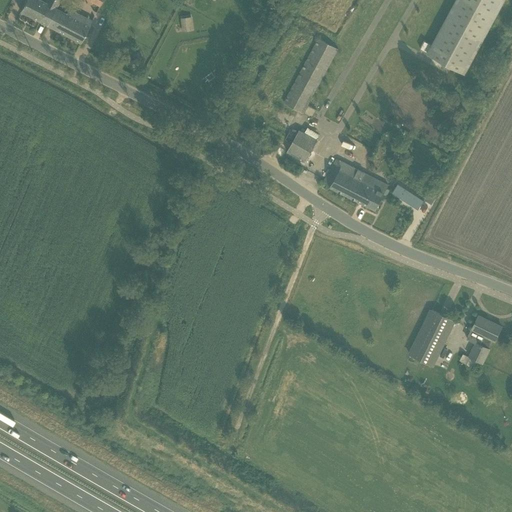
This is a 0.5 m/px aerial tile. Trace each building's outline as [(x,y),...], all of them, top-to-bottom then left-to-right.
[(45,0),(45,2),(40,0),(26,0),(20,11),(47,26),(56,8),(60,0),(45,0)] [(455,0),(432,45),(424,41),(420,49),(428,53),(466,73),(505,0),(455,0)] [(80,43),(92,21),(69,9),(66,14),(56,8),(47,26),(80,43)] [(190,17),(181,18),(183,32),(192,31),(190,17)] [(318,38),(318,40),(284,103),(312,118),(316,110),(316,109),(308,106),(339,49),(318,38)] [(299,130),(292,143),(287,152),(305,162),(317,140),(299,130)] [(394,151),(391,159),(399,163),(403,155),(394,151)] [(322,183),(376,210),(388,185),(335,158),(322,183)] [(424,200),(398,184),(392,193),(418,209),(424,200)] [(431,205),(434,200),(427,195),(424,200),(431,205)] [(431,366),(454,321),(432,310),(410,355),(431,366)] [(495,341),(502,327),(478,315),(471,330),(467,339),(475,343),(469,356),(482,363),(490,349),(488,348),(492,340),(495,341)]
